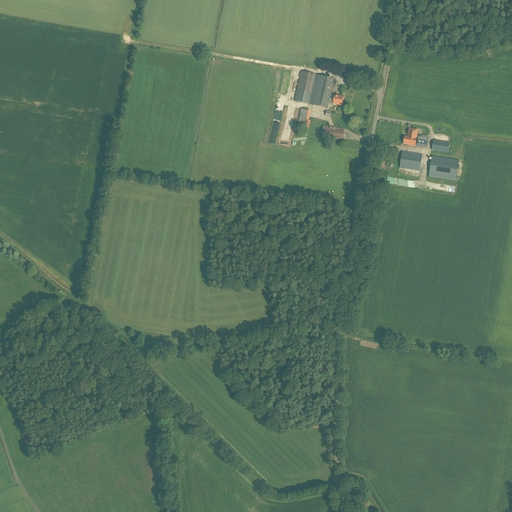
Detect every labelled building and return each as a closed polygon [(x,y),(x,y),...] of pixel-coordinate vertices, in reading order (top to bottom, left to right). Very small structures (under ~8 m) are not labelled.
[(312,93),(316,75),(301,72),(294,101),(309,105),(311,93),(312,93)] [(334,96),(330,95),(334,79),(316,75),(310,105),(327,109),(329,104),(333,105),(333,104),(342,106),(344,97),(335,95),(334,96)] [(301,108),(297,126),(309,129),(311,121),(309,121),(311,110),(301,108)] [(343,141),(344,129),(323,126),(322,133),(325,134),(325,138),(343,141)] [(415,146),(418,129),(409,128),(407,137),(404,136),(403,144),(415,146)] [(427,148),(429,137),(421,136),(418,135),(416,146),(427,148)] [(448,153),(450,143),(433,141),(433,140),(432,150),(448,153)] [(420,172),(422,155),(402,152),(399,168),(420,172)] [(456,182),(459,161),(432,156),(428,177),(456,182)]
